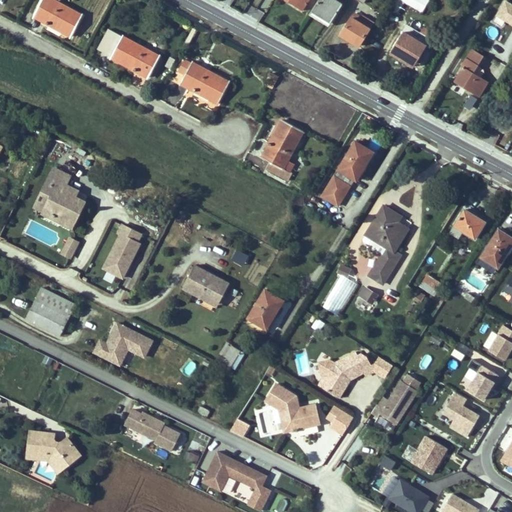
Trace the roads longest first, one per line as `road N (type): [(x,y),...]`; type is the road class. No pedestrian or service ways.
road 1 (residential): [(234,132),(208,135),(0,19)]
road 2 (secondary): [(410,119),(186,0)]
road 3 (residential): [(485,0),(410,119)]
